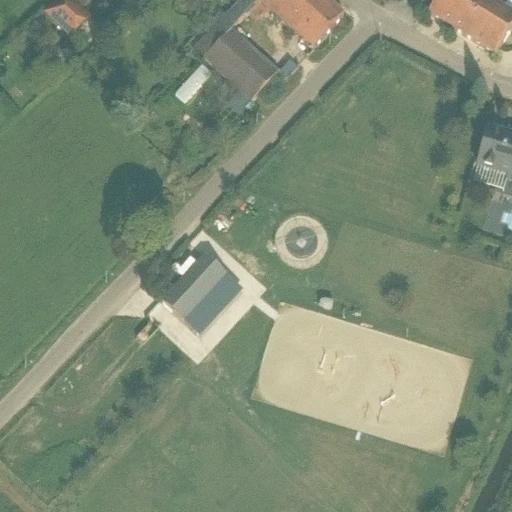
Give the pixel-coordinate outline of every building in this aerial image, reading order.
[(90,20),(69,0),(57,0),(43,15),(70,40),(90,20)] [(232,33),(250,17),(261,8),(252,0),(242,0),(194,52),(205,62),(232,33)] [(267,12),(313,53),(343,19),(321,0),(267,0),(261,8),(250,17),(256,24),(267,12)] [(438,0),(428,17),(495,59),(511,31),(511,16),(487,0),(438,0)] [(75,55),(65,46),(56,55),(66,64),(75,55)] [(290,77),(290,78),(297,70),(290,64),(279,76),(285,82),(290,77)] [(511,183),(511,138),(488,132),(477,169),(509,178),(508,182),(511,183)] [(205,259),(162,306),(183,326),(226,279),(205,259)]
